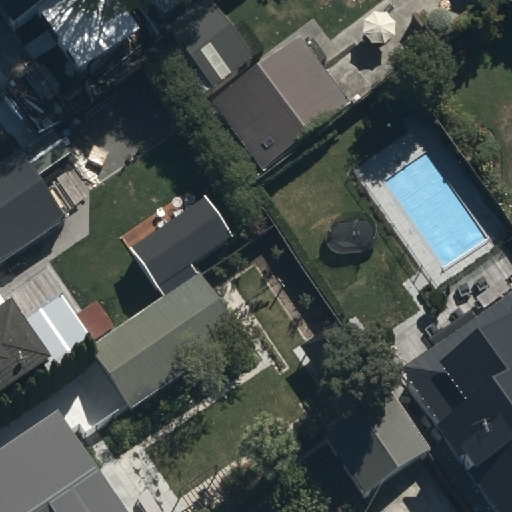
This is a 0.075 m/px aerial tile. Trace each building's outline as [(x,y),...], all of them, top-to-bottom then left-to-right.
[(210,100),(265,179),(354,118),(299,39),(210,100)] [(410,97),(339,145),(396,229),(467,181),(410,97)] [(0,168),(0,268),(65,224),(18,156),(0,168)] [(207,199),(132,250),(161,293),(236,241),(207,199)] [(92,352),(135,414),(242,341),(198,278),(92,352)] [(511,511),(511,302),(404,377),(466,467),(457,474),(483,511),(511,511)] [(0,392),(3,391),(9,399),(53,368),(10,306),(0,312),(0,392)] [(114,511),(56,428),(0,467),(0,511),(114,511)]
